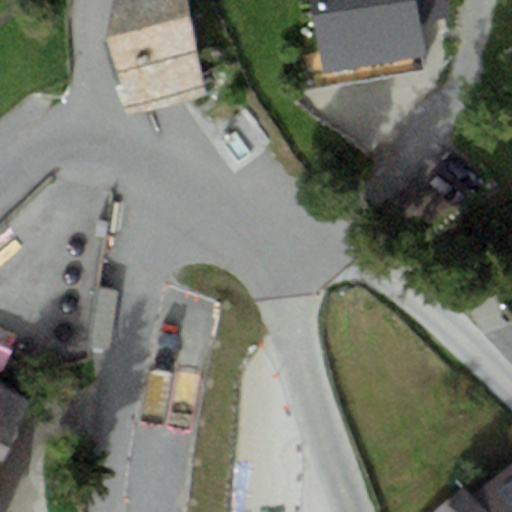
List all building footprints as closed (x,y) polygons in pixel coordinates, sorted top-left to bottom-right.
[(112,0),(104,38),(191,14),(188,0),(112,0)] [(312,0),(327,72),(425,53),(419,23),(448,17),(444,0),(312,0)] [(205,93),(191,14),(104,38),(131,114),(205,93)] [(0,461),(30,398),(0,384),(0,461)] [(511,511),(511,489),(483,511),(511,511)]
